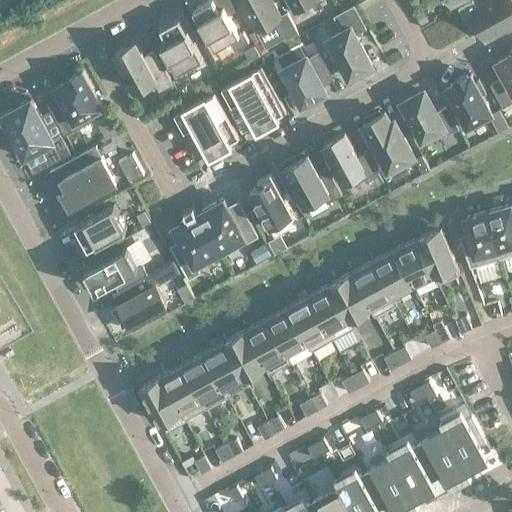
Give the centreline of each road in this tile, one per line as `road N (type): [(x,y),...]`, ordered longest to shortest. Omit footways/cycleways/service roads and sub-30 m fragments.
road 1 (residential): [(389,0),(417,49),(410,64),(186,190),(157,174),(78,28)]
road 2 (residential): [(176,511),(0,188)]
